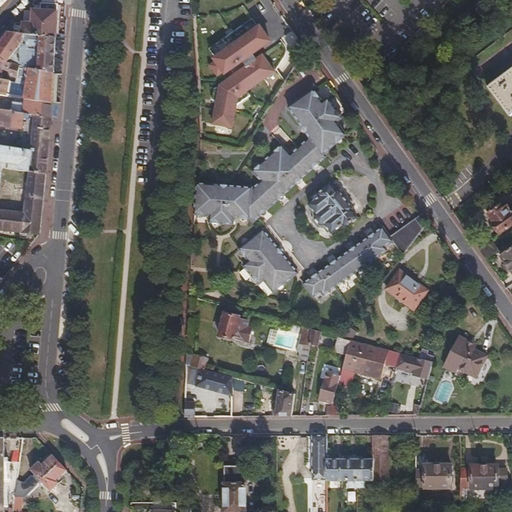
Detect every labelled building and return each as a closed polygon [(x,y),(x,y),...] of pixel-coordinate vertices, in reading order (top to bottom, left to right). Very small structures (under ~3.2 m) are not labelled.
[(56,37),(57,4),(41,3),(40,9),(33,8),(32,21),(26,20),(25,35),(41,36),(56,37)] [(209,49),(211,52),(225,41),(230,48),(245,37),(240,31),(255,21),(253,18),(209,49)] [(223,71),(225,73),(243,61),(247,66),(220,85),(213,123),(233,127),(238,97),(275,71),(264,54),(257,59),(254,53),(271,41),(260,26),(259,27),(255,21),(240,31),(245,37),(230,48),(225,41),(211,52),(215,58),(214,59),(216,61),(210,65),(218,75),(223,71)] [(9,31),(0,44),(0,57),(6,62),(23,40),(23,35),(9,31)] [(53,73),(56,37),(41,36),(37,70),(53,73)] [(0,78),(2,79),(3,75),(17,78),(20,66),(6,62),(0,57),(0,78)] [(509,116),(511,113),(511,68),(487,88),(509,116)] [(25,99),(52,103),(52,102),(53,85),(53,73),(37,70),(30,69),(25,99)] [(0,78),(0,95),(8,96),(11,81),(2,79),(0,78)] [(253,189),(198,184),(195,214),(211,216),(211,223),(234,225),(235,218),(250,219),(253,223),(326,157),(325,155),(346,136),(337,122),(342,119),(328,99),(322,103),(314,90),(289,108),(310,138),(291,155),(283,146),(252,173),(260,183),(253,189)] [(35,115),(51,117),(52,103),(25,99),(24,104),(12,102),(11,112),(25,114),(35,115)] [(0,125),(23,128),(25,114),(11,112),(0,111),(0,125)] [(30,172),(45,174),(49,144),(51,117),(35,115),(33,151),(0,148),(0,150),(0,149),(0,167),(1,168),(7,169),(30,172)] [(0,229),(39,234),(41,222),(45,174),(30,172),(29,181),(25,213),(0,210),(0,175),(1,168),(0,167),(0,229)] [(29,181),(30,172),(7,169),(6,175),(12,176),(11,178),(29,181)] [(336,193),(329,186),(320,193),(321,195),(311,204),(318,213),(317,216),(319,220),(321,222),(325,222),(332,231),(343,222),(345,225),(355,217),(349,209),(351,207),(338,191),(336,193)] [(502,208),(500,205),(488,214),(494,221),(493,223),(500,233),(511,224),(511,211),(507,204),(502,208)] [(429,223),(423,214),(390,238),(383,228),(304,283),(313,298),(321,292),(324,296),(387,251),(384,247),(392,241),(402,257),(429,223)] [(298,273),(263,230),(239,250),(249,262),(244,267),(259,285),(264,280),(274,292),(298,273)] [(479,250),(485,258),(498,248),(492,240),(479,250)] [(511,247),(501,256),(511,270),(511,247)] [(0,264),(8,266),(10,252),(11,250),(0,248),(0,264)] [(427,290),(399,270),(386,288),(414,309),(427,290)] [(242,310),(226,306),(219,335),(248,343),(252,328),(248,326),(250,320),(240,317),(242,310)] [(312,329),(293,323),(290,351),(299,351),(300,344),(309,345),(310,343),(312,329)] [(349,326),(340,336),(350,339),(356,331),(349,326)] [(318,345),(321,331),(312,329),(310,343),(318,345)] [(475,345),(459,336),(444,366),(455,372),(457,368),(476,376),(486,356),(473,349),(475,345)] [(336,350),(346,353),(349,341),(339,338),(336,350)] [(396,367),(400,352),(350,339),(349,341),(346,353),(339,380),(350,383),(354,371),(379,377),(383,364),(396,367)] [(433,355),(421,351),(419,357),(431,361),(432,361),(433,355)] [(431,361),(419,357),(400,352),(396,367),(405,369),(406,365),(415,367),(413,375),(428,378),(432,361),(431,361)] [(193,354),(190,366),(204,369),(208,358),(193,354)] [(190,366),(187,365),(187,379),(214,386),(214,381),(215,373),(204,369),(190,366)] [(215,373),(214,381),(222,382),(223,375),(215,373)] [(319,400),(332,404),(339,381),(325,378),(319,400)] [(279,389),(275,415),(291,415),(294,394),(279,389)] [(202,402),(185,402),(184,416),(202,416),(202,402)] [(389,403),(387,413),(397,415),(399,405),(389,403)] [(389,480),(389,435),(375,436),(375,460),(375,479),(375,480),(389,480)] [(328,460),(329,436),(315,436),(314,480),(328,480),(328,479),(328,460)] [(0,511),(13,511),(15,498),(18,480),(21,462),(5,462),(5,439),(0,438),(0,511)] [(61,463),(54,455),(44,465),(40,462),(33,469),(39,475),(43,480),(61,463)] [(343,479),(343,460),(328,460),(328,479),(343,479)] [(359,479),(358,460),(343,460),(343,479),(350,479),(359,479)] [(375,479),(375,460),(358,460),(359,479),(366,479),(375,479)] [(68,470),(61,463),(43,480),(47,484),(53,490),(60,483),(58,480),(68,470)] [(247,511),(247,465),(226,466),(227,482),(225,482),(225,511),(247,511)] [(427,470),(418,470),(418,488),(452,487),(452,465),(427,465),(427,470)] [(474,479),(462,479),(462,500),(487,499),(487,488),(499,488),(499,482),(508,482),(508,468),(499,469),(498,466),(474,466),(474,479)] [(43,480),(39,475),(35,478),(39,484),(43,480)] [(358,488),(359,479),(350,479),(350,488),(358,488)] [(18,480),(15,498),(25,497),(36,487),(18,480)] [(319,506),(328,506),(328,493),(319,492),(319,506)] [(15,498),(13,511),(21,511),(25,497),(15,498)]
